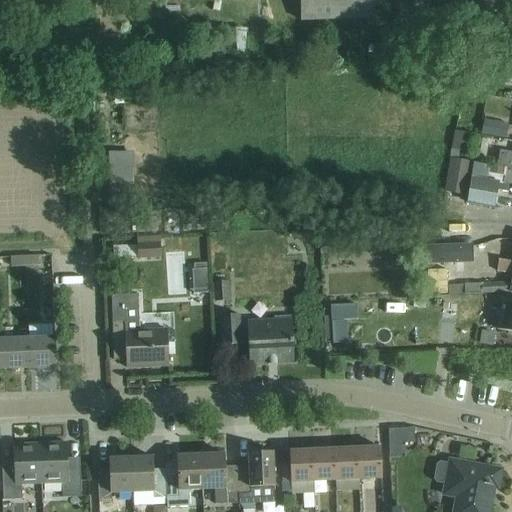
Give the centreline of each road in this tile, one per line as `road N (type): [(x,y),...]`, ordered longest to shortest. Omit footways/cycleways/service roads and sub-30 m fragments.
road 1 (residential): [(511,429),(310,392),(89,405)]
road 2 (residential): [(89,405),(83,267)]
